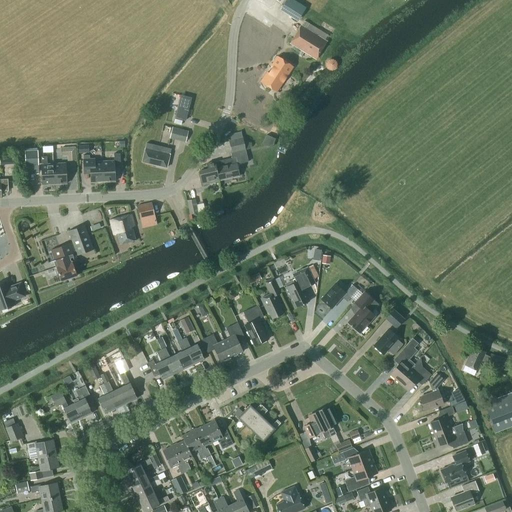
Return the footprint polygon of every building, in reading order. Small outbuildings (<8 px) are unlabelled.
[(327,41),(301,26),(290,43),(316,59),(327,41)] [(275,89),(280,81),(282,83),(293,67),(277,57),(261,81),(275,89)] [(326,64),(326,65),(326,66),(327,66),(327,67),(328,68),(329,69),(330,69),(331,70),(332,70),(333,69),(334,69),(335,68),(336,67),(336,66),(337,65),(337,64),(336,63),(336,62),(336,61),(335,61),(335,60),(334,60),(333,60),(333,59),(332,59),(331,59),(330,59),(330,60),(329,60),(328,60),(328,61),(327,61),(327,62),(327,63),(326,64)] [(191,98),(182,95),(179,107),(178,107),(175,117),(185,120),(191,98)] [(188,131),(173,127),(170,137),(186,141),(188,131)] [(229,140),(232,153),(246,150),(243,137),(229,140)] [(142,162),(167,167),(171,149),(146,143),(142,162)] [(89,145),(78,146),(78,153),(89,153),(89,145)] [(61,148),(61,156),(76,155),(76,147),(61,148)] [(24,151),(25,166),(39,165),(38,150),(24,151)] [(114,166),(121,165),(120,153),(114,153),(114,161),(102,161),(103,181),(115,181),(114,166)] [(91,182),(103,181),(102,161),(94,162),(94,158),(90,158),(90,155),(83,155),(84,174),(90,174),(91,182)] [(14,164),(14,156),(0,156),(1,165),(14,164)] [(53,164),(47,164),(47,156),(41,156),(41,164),(42,184),(54,184),(53,164)] [(235,157),(214,162),(218,180),(240,176),(237,162),(235,157)] [(206,164),(200,170),(203,185),(219,181),(218,180),(214,162),(206,164)] [(54,184),(67,183),(66,163),(53,164),(54,184)] [(0,194),(1,195),(1,191),(8,191),(8,179),(0,179),(0,194)] [(190,214),(198,212),(195,198),(187,200),(190,214)] [(137,206),(140,219),(155,216),(151,202),(137,206)] [(132,214),(110,220),(114,235),(117,234),(120,245),(136,240),(132,227),(135,226),(132,214)] [(68,231),(77,255),(93,249),(84,225),(68,231)] [(51,250),(52,250),(56,260),(51,261),(51,262),(56,260),(58,266),(53,267),(54,268),(56,274),(58,273),(61,281),(77,275),(72,262),(77,260),(71,243),(51,250)] [(308,267),(302,270),(294,274),(297,282),(285,288),(289,296),(291,295),(296,307),(309,301),(303,289),(315,283),(308,267)] [(322,273),(321,281),(328,282),(329,274),(322,273)] [(279,306),(281,305),(276,295),(281,293),(274,278),(265,282),(270,294),(261,298),(267,312),(269,311),(272,319),(283,313),(279,306)] [(7,281),(0,283),(0,309),(0,310),(15,305),(14,300),(26,296),(21,283),(13,286),(13,287),(9,288),(7,281)] [(332,308),(342,297),(347,302),(358,290),(352,285),(345,293),(335,284),(321,299),(332,308)] [(236,297),(233,291),(227,294),(230,300),(236,297)] [(348,322),(351,325),(351,326),(352,327),(353,327),(360,333),(375,316),(371,312),(379,304),(364,291),(354,303),(360,308),(348,322)] [(245,325),(254,346),(268,339),(258,319),(263,317),(258,305),(244,312),(249,323),(245,325)] [(404,319),(394,309),(387,317),(397,326),(404,319)] [(183,327),(191,323),(188,316),(180,321),(183,327)] [(231,337),(224,340),(232,356),(243,351),(237,339),(243,335),(237,323),(226,328),(231,337)] [(399,341),(400,339),(389,329),(374,345),(384,354),(388,350),(394,355),(403,344),(399,341)] [(221,361),(232,356),(224,340),(217,343),(213,334),(202,340),(208,352),(215,349),(221,361)] [(162,337),(156,340),(160,348),(166,346),(162,337)] [(186,337),(182,340),(194,364),(204,359),(197,344),(191,347),(186,337)] [(398,364),(390,374),(399,382),(411,369),(415,364),(409,359),(417,350),(414,348),(418,343),(413,338),(393,360),(398,364)] [(182,351),(176,354),(183,369),(194,364),(182,340),(177,342),(182,351)] [(485,352),(474,346),(465,365),(466,365),(463,370),(474,375),(476,370),(477,370),(482,360),(488,363),(487,366),(506,372),(510,360),(491,354),(490,357),(484,354),(485,352)] [(165,347),(161,349),(173,374),(183,369),(176,354),(170,357),(165,347)] [(162,379),(173,374),(161,349),(157,352),(161,361),(155,364),(153,360),(147,362),(154,377),(160,374),(162,379)] [(129,369),(124,358),(114,363),(120,374),(129,369)] [(411,369),(399,382),(408,390),(417,380),(422,385),(431,374),(422,367),(421,368),(416,363),(415,364),(411,369)] [(93,380),(100,377),(94,364),(87,367),(93,380)] [(105,373),(100,375),(104,383),(109,380),(105,373)] [(125,385),(119,388),(126,403),(137,398),(125,373),(121,375),(125,385)] [(443,403),(437,387),(444,380),(437,373),(429,382),(433,392),(420,397),(425,410),(443,403)] [(126,403),(119,388),(113,391),(108,381),(104,383),(116,408),(126,403)] [(105,413),(116,408),(104,383),(100,385),(104,395),(98,398),(105,413)] [(80,400),(74,403),(81,418),(92,413),(88,404),(93,402),(86,386),(76,390),(80,400)] [(458,389),(451,392),(455,399),(449,402),(451,406),(464,399),(458,389)] [(81,418),(74,403),(68,406),(61,391),(51,396),(54,401),(56,406),(61,404),(71,423),(81,418)] [(511,425),(511,392),(485,403),(495,432),(511,425)] [(238,417),(250,429),(262,416),(267,410),(268,410),(260,403),(260,404),(255,409),(250,404),(238,417)] [(336,434),(332,426),(337,424),(328,406),(318,411),(330,436),(336,434)] [(452,406),(439,411),(441,418),(429,423),(434,434),(451,428),(446,417),(455,413),(452,406)] [(325,439),(330,436),(318,411),(308,416),(311,422),(303,425),(309,438),(322,432),(325,439)] [(280,423),(281,423),(277,419),(277,420),(272,425),(262,416),(250,429),(263,441),(275,428),(280,423)] [(13,418),(4,421),(6,427),(5,427),(11,441),(23,436),(18,422),(15,423),(13,418)] [(215,420),(204,425),(212,442),(219,439),(221,441),(219,442),(222,449),(233,444),(225,427),(220,430),(215,420)] [(453,448),(468,442),(463,431),(462,423),(451,428),(434,434),(438,446),(450,441),(453,448)] [(206,448),(205,446),(212,442),(204,425),(193,430),(206,457),(211,454),(207,448),(206,448)] [(184,440),(190,452),(198,449),(199,452),(197,452),(201,459),(206,457),(193,430),(182,436),(184,440)] [(353,438),(360,435),(358,430),(350,433),(353,438)] [(36,448),(38,457),(57,453),(54,439),(37,443),(37,441),(27,443),(28,449),(36,448)] [(186,472),(191,469),(188,463),(186,463),(185,460),(193,457),(190,452),(184,440),(174,445),(186,472)] [(339,452),(352,447),(349,440),(336,445),(339,452)] [(181,474),(186,472),(174,445),(162,451),(170,467),(178,464),(179,467),(178,467),(181,474)] [(318,458),(312,445),(304,449),(311,462),(318,458)] [(343,452),(331,456),(334,464),(344,461),(345,463),(350,461),(353,469),(373,461),(368,450),(346,458),(343,452)] [(466,475),(462,464),(469,461),(465,451),(452,456),(455,464),(440,470),(445,483),(466,475)] [(42,472),(43,472),(43,470),(59,467),(57,453),(38,457),(40,466),(32,468),(33,472),(29,473),(31,480),(43,478),(42,472)] [(145,474),(142,467),(151,463),(154,468),(161,465),(156,453),(149,457),(149,458),(139,463),(125,470),(128,476),(124,478),(126,482),(145,474)] [(258,475),(261,473),(272,468),(268,459),(253,466),(258,475)] [(377,473),(373,461),(353,469),(355,476),(344,480),(349,492),(365,485),(363,478),(377,473)] [(493,473),(487,476),(489,482),(495,480),(493,473)] [(148,480),(145,474),(126,482),(128,487),(132,485),(135,491),(159,479),(157,475),(148,480)] [(171,480),(178,495),(188,490),(181,476),(171,480)] [(154,494),(151,488),(161,483),(159,479),(135,491),(138,497),(134,498),(136,503),(154,494)] [(17,493),(23,492),(23,489),(29,488),(27,481),(15,483),(17,493)] [(470,494),(478,491),(475,481),(462,486),(464,493),(452,497),(451,497),(456,511),(457,510),(474,503),(474,504),(470,494)] [(40,491),(42,500),(60,496),(57,482),(41,486),(40,484),(30,487),(32,493),(40,491)] [(283,500),(284,501),(276,504),(279,511),(291,511),(294,511),(293,511),(295,511),(305,508),(298,493),(294,486),(281,492),(284,499),(283,500)] [(370,492),(368,486),(357,491),(360,501),(363,500),(365,507),(370,505),(387,499),(382,487),(370,492)] [(238,501),(232,503),(236,511),(248,511),(238,490),(234,492),(238,501)] [(252,509),(260,505),(254,493),(246,497),(252,509)] [(157,500),(154,494),(136,503),(138,507),(142,506),(145,511),(159,505),(169,500),(167,496),(157,500)] [(329,494),(324,496),(326,503),(332,501),(329,494)] [(346,501),(344,495),(334,499),(337,505),(346,501)] [(52,511),(63,510),(60,496),(42,500),(44,509),(35,511),(52,511)] [(223,497),(218,499),(224,511),(236,511),(232,503),(227,506),(223,497)] [(212,511),(208,503),(212,511),(224,511),(218,499),(214,501),(218,510),(214,511),(212,511)] [(384,511),(391,510),(387,499),(370,505),(373,511),(372,511),(384,511)] [(498,511),(505,509),(502,501),(485,508),(486,511),(498,511)] [(212,511),(208,503),(198,508),(199,511),(212,511)]
